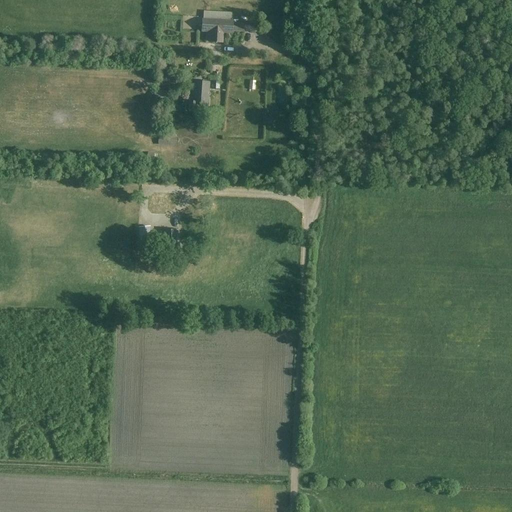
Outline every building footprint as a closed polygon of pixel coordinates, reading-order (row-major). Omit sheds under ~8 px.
[(230,32),(231,31),(243,31),(244,22),(231,22),(231,12),(204,11),(203,18),(201,18),(200,31),(209,31),(209,41),(221,42),(222,32),(230,32)] [(167,82),(176,82),(176,75),(178,75),(178,68),(174,67),(175,54),(171,54),(171,68),(168,67),(167,82)] [(166,91),(155,90),(154,103),(166,103),(166,91)] [(207,111),(208,90),(193,90),(192,102),(189,102),(189,110),(207,111)] [(158,145),(177,146),(177,137),(170,137),(170,134),(158,134),(158,145)] [(163,252),(179,251),(177,230),(162,231),(163,242),(162,242),(163,252)]
